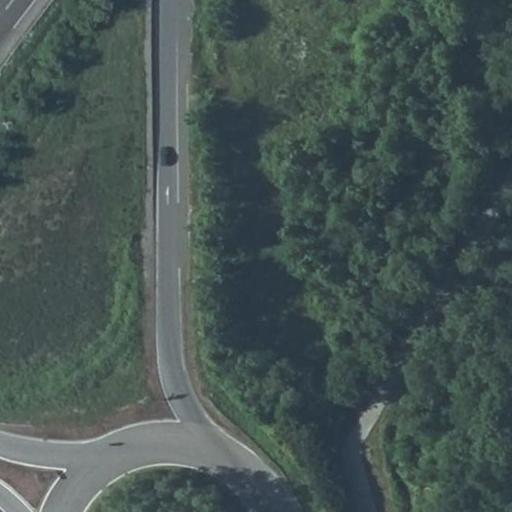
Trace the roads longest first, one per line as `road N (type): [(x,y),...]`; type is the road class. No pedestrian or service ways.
road 1 (trunk): [(221,445),(187,406),(168,359),(169,0)]
road 2 (secondary): [(221,445),(172,436),(101,459)]
